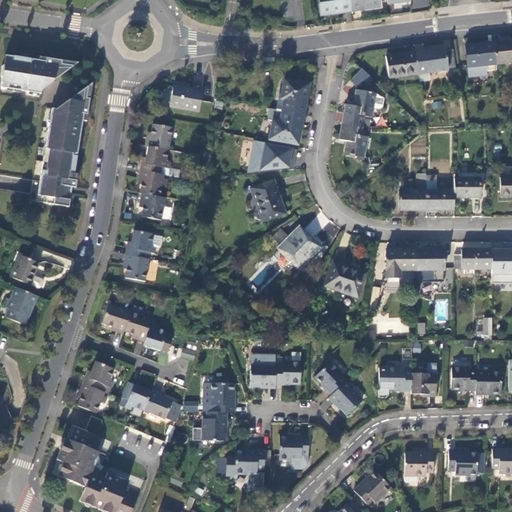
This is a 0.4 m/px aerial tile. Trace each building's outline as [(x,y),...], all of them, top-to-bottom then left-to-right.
[(319,0),(322,15),(351,11),(349,0),(319,0)] [(349,0),(351,11),(379,8),(378,0),(349,0)] [(511,41),(494,43),(496,64),(511,62),(511,41)] [(496,64),(494,43),(466,46),(468,67),(496,64)] [(446,48),(416,52),(418,74),(448,70),(446,48)] [(418,74),(416,52),(386,57),(389,78),(418,74)] [(62,60),(46,57),(46,62),(39,61),(5,55),(4,65),(2,65),(0,76),(2,76),(0,86),(41,93),(42,88),(73,66),(61,63),(62,60)] [(349,77),(355,86),(369,77),(364,68),(349,77)] [(285,96),(282,112),(303,116),(308,88),(302,87),(302,84),(284,81),(282,95),(285,96)] [(86,97),(88,85),(56,108),(52,108),(37,201),(69,207),(72,186),(76,187),(77,180),(74,179),(77,160),(75,160),(77,145),(79,146),(84,113),(87,114),(89,98),(86,97)] [(199,113),(203,89),(193,87),(192,90),(173,87),(170,108),(199,113)] [(376,95),(357,91),(354,107),(346,106),(343,124),(361,128),(368,129),(370,121),(363,120),(364,118),(371,119),(373,108),(376,95)] [(384,100),(376,95),(373,108),(380,110),(382,108),(384,100)] [(303,116),(282,112),(280,123),(273,122),(269,140),(298,145),(303,116)] [(361,128),(343,124),(340,140),(346,142),(345,155),(363,159),(367,138),(360,136),(361,128)] [(144,147),(148,148),(167,151),(168,151),(172,129),(153,125),(150,140),(145,140),(144,147)] [(248,165),(291,175),(297,149),(253,140),(248,165)] [(141,165),(139,171),(155,174),(157,167),(168,169),(169,163),(168,163),(165,160),(167,151),(148,148),(144,165),(141,165)] [(141,180),(139,194),(141,194),(159,198),(161,188),(163,186),(165,186),(167,180),(162,179),(163,176),(155,174),(139,171),(138,179),(141,180)] [(511,176),(501,177),(501,198),(511,197),(511,176)] [(480,180),(454,181),(454,192),(454,199),(481,199),(480,180)] [(284,214),(273,182),(252,189),(263,222),(284,214)] [(427,192),(426,182),(417,182),(417,192),(400,193),(399,211),(418,211),(418,208),(425,208),(426,211),(427,211),(427,192)] [(454,192),(427,192),(427,211),(427,207),(434,207),(435,211),(454,211),(454,199),(454,192)] [(160,221),(165,199),(159,198),(141,194),(140,201),(143,202),(141,218),(160,221)] [(163,218),(171,219),(172,207),(164,206),(163,218)] [(278,249),(298,270),(319,249),(298,229),(288,238),(280,230),(271,239),(280,247),(278,249)] [(153,235),(133,231),(131,243),(130,249),(127,248),(125,256),(149,260),(150,253),(155,254),(156,248),(154,247),(152,245),(153,235)] [(511,249),(492,250),(492,269),(511,269),(511,249)] [(417,270),(417,250),(388,250),(388,278),(401,278),(401,270),(417,270)] [(444,250),(417,250),(417,270),(445,270),(444,250)] [(492,269),(492,250),(462,250),(462,269),(492,269)] [(39,263),(19,255),(10,277),(38,288),(41,287),(43,282),(42,279),(33,276),(39,263)] [(149,260),(125,256),(124,263),(127,264),(125,278),(145,282),(149,260)] [(150,261),(146,280),(154,281),(157,263),(150,261)] [(367,272),(333,261),(326,286),(359,297),(367,272)] [(381,288),(374,287),(370,308),(377,310),(381,288)] [(27,316),(36,296),(17,288),(12,302),(9,301),(6,309),(9,310),(6,319),(24,326),(28,317),(27,316)] [(115,332),(123,334),(123,331),(130,312),(108,305),(102,323),(116,328),(115,332)] [(150,322),(151,320),(148,318),(149,315),(144,313),(140,316),(130,312),(123,331),(137,336),(136,340),(144,343),(150,322)] [(484,335),(484,341),(492,341),(492,320),(484,320),(484,335)] [(492,320),(492,341),(500,341),(500,334),(500,321),(500,320),(492,320)] [(144,343),(142,346),(166,354),(172,338),(165,336),(166,332),(157,329),(155,326),(156,324),(150,322),(144,343)] [(196,355),(183,351),(181,359),(193,363),(196,355)] [(85,378),(82,384),(97,391),(100,384),(111,388),(114,383),(111,382),(110,379),(114,370),(95,362),(89,379),(85,378)] [(284,365),(275,365),(275,366),(275,385),(284,386),(284,384),(301,384),(301,363),(284,363),(284,365)] [(345,384),(346,383),(341,377),(343,375),(330,363),(316,376),(328,389),(327,390),(332,396),(345,384)] [(268,389),(275,390),(275,385),(275,366),(250,366),(251,386),(267,386),(268,389)] [(412,374),(411,370),(405,370),(404,368),(386,368),(386,389),(402,390),(403,391),(411,391),(412,374)] [(477,373),(477,371),(470,371),(470,369),(452,369),(452,389),(469,390),(469,392),(476,392),(477,373)] [(476,392),(476,396),(484,396),(484,394),(501,394),(502,374),(477,373),(476,392)] [(436,375),(412,374),(411,391),(411,395),(428,395),(429,397),(436,397),(436,375)] [(143,411),(150,393),(127,382),(121,398),(127,401),(124,408),(130,411),(134,407),(143,411)] [(97,391),(82,384),(79,392),(82,393),(77,407),(96,415),(100,405),(105,404),(107,399),(103,397),(104,394),(97,391)] [(234,397),(234,385),(213,384),(205,384),(205,413),(209,413),(216,413),(228,413),(236,413),(236,397),(234,397)] [(332,396),(330,398),(335,404),(337,403),(348,415),(362,402),(345,384),(332,396)] [(165,419),(176,424),(180,413),(181,407),(172,403),(172,402),(157,396),(159,392),(152,389),(150,393),(143,411),(164,420),(165,419)] [(184,412),(198,412),(198,402),(184,402),(184,412)] [(216,413),(209,413),(209,421),(204,421),(204,429),(194,428),(194,441),(204,441),(226,442),(226,429),(227,430),(228,413),(216,413)] [(101,439),(85,432),(73,427),(71,432),(70,431),(67,437),(68,438),(67,441),(66,440),(64,439),(55,461),(62,463),(57,476),(71,482),(84,488),(79,502),(103,511),(130,511),(131,511),(139,493),(126,488),(128,481),(107,473),(104,479),(91,474),(98,453),(95,452),(101,439)] [(308,456),(309,437),(294,437),(294,438),(280,437),(280,459),(301,460),(301,456),(308,456)] [(511,472),(511,451),(508,451),(508,449),(493,449),(493,469),(499,470),(500,473),(511,472)] [(264,470),(264,451),(249,450),(249,451),(236,451),(235,473),(256,474),(257,470),(264,470)] [(484,473),(484,453),(477,453),(464,452),(464,451),(449,451),(448,471),(456,471),(456,474),(477,475),(477,473),(484,473)] [(433,472),(434,452),(419,452),(419,454),(406,454),(406,475),(426,476),(427,472),(433,472)] [(391,488),(377,472),(367,482),(366,481),(355,491),(368,505),(373,501),(376,503),(391,488)] [(347,506),(340,511),(363,511),(353,501),(347,506)]
